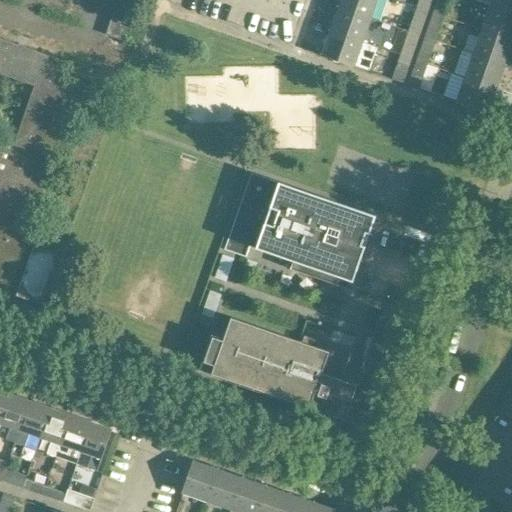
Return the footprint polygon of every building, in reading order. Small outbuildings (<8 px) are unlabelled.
[(134,0),(118,0),(106,35),(121,40),(121,39),(134,0)] [(370,19),(376,0),(341,0),(339,8),(370,19)] [(418,0),(416,8),(427,12),(431,0),(418,0)] [(444,18),(449,0),(437,0),(433,14),(444,18)] [(511,14),(511,0),(491,0),(489,7),(511,14)] [(511,14),(489,7),(481,31),(511,41),(511,14)] [(339,8),(331,31),(362,42),(370,19),(339,8)] [(416,8),(408,32),(419,36),(427,12),(416,8)] [(424,38),(435,41),(444,18),(433,14),(424,38)] [(320,54),(320,55),(322,55),(322,56),(353,67),(354,66),(368,71),(368,70),(376,47),(362,43),(362,42),(331,31),(323,55),(320,54)] [(504,66),(511,43),(511,41),(481,31),(473,55),(504,66)] [(411,60),(419,36),(408,32),(400,56),(411,60)] [(427,65),(435,41),(424,38),(416,61),(427,65)] [(18,46),(17,45),(17,46),(0,40),(0,301),(5,303),(6,302),(4,301),(78,90),(79,91),(79,89),(59,82),(66,62),(65,61),(64,63),(37,53),(37,52),(35,52),(32,62),(15,56),(18,46)] [(473,55),(464,79),(496,90),(504,66),(473,55)] [(400,56),(392,79),(391,80),(402,84),(411,60),(400,56)] [(416,61),(408,86),(419,89),(419,88),(427,65),(416,61)] [(456,102),(488,114),(488,113),(490,114),(490,113),(488,113),(496,90),(464,79),(456,102)] [(384,180),(404,186),(409,170),(389,164),(384,180)] [(352,283),(358,267),(358,266),(359,265),(359,264),(359,263),(359,262),(375,216),(251,173),(224,250),(246,257),(249,247),(293,262),(290,269),(346,289),(349,281),(352,283)] [(59,255),(34,246),(16,296),(41,305),(59,255)] [(343,430),(351,433),(361,436),(365,438),(369,428),(374,430),(380,414),(385,398),(391,400),(399,376),(393,375),(406,337),(408,332),(403,330),(406,320),(384,313),(380,322),(378,321),(376,327),(374,331),(372,337),(372,339),(367,337),(361,356),(351,353),(344,373),(341,380),(322,373),(329,352),(231,318),(223,341),(214,338),(214,336),(213,335),(200,371),(344,421),(345,420),(346,420),(343,430)] [(0,419),(9,394),(0,391),(0,419)] [(15,443),(17,435),(29,401),(9,394),(0,419),(0,424),(10,428),(6,440),(15,443)] [(40,438),(50,408),(29,401),(17,435),(15,443),(24,446),(28,434),(40,438)] [(56,457),(58,450),(70,416),(50,408),(40,438),(51,442),(47,454),(56,457)] [(81,452),(91,423),(70,416),(58,450),(56,457),(77,464),(81,452)] [(92,456),(88,468),(97,472),(112,430),(91,423),(81,452),(92,456)] [(0,458),(0,480),(2,481),(4,473),(6,468),(8,461),(0,458)] [(183,494),(207,502),(218,471),(194,462),(195,460),(194,460),(194,461),(193,461),(182,493),(183,493),(182,494),(183,494)] [(6,468),(4,473),(2,481),(23,488),(25,480),(27,475),(6,468)] [(242,479),(218,471),(207,502),(231,510),(242,479)] [(256,511),(265,487),(242,479),(231,510),(236,511),(256,511)] [(43,495),(45,487),(25,480),(23,488),(43,495)] [(64,502),(66,494),(45,487),(43,495),(64,502)] [(283,511),(289,495),(265,487),(256,511),(283,511)] [(90,511),(94,499),(68,490),(66,494),(64,502),(90,511)] [(4,493),(0,504),(0,511),(9,511),(15,497),(4,493)] [(309,511),(313,504),(289,495),(283,511),(309,511)]
